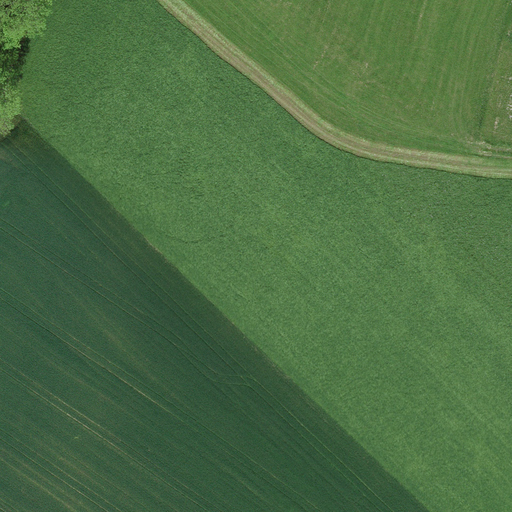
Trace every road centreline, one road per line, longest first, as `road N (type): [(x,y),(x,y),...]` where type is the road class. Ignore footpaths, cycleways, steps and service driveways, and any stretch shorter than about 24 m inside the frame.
road 1 (track): [(334,0),(486,139)]
road 2 (track): [(0,122),(41,0)]
